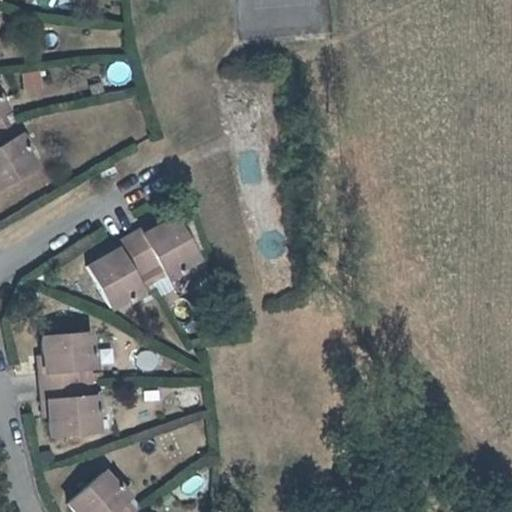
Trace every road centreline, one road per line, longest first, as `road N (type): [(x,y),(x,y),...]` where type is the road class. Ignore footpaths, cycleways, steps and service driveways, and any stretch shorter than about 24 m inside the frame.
road 1 (residential): [(0,263),(165,169)]
road 2 (residential): [(29,511),(0,390)]
